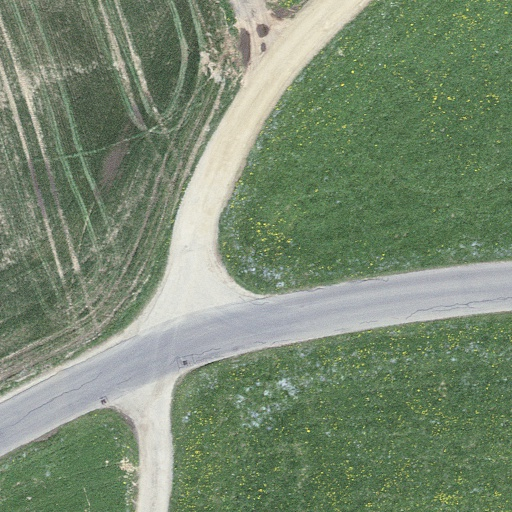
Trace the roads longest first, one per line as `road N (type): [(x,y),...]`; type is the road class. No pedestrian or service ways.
road 1 (unclassified): [(189,343),(185,280),(217,171),(273,63),(345,0)]
road 2 (unclassified): [(189,343),(330,305),(511,287)]
road 3 (unclassified): [(0,429),(141,361)]
road 4 (unclassified): [(141,361),(154,412),(153,511)]
